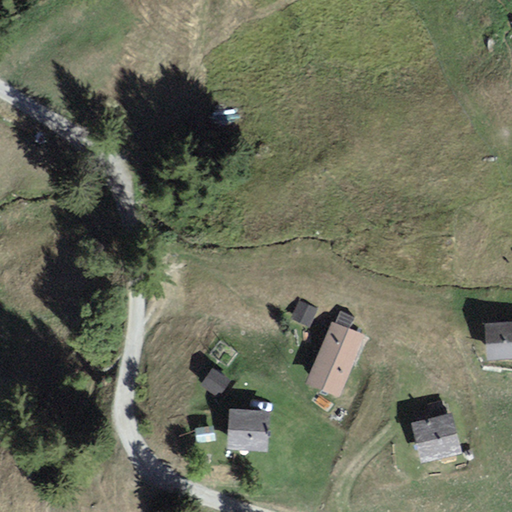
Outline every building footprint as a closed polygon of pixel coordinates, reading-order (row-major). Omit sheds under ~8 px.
[(318,310),(299,303),(291,321),(311,329),(318,310)] [(511,322),(475,324),(476,360),(511,359),(511,322)] [(367,342),(328,324),(300,385),(339,404),(367,342)] [(207,364),(194,383),(215,397),(228,379),(207,364)] [(449,407),(400,418),(410,460),(459,449),(449,407)] [(260,414),(215,412),(214,448),(258,449),(260,414)]
